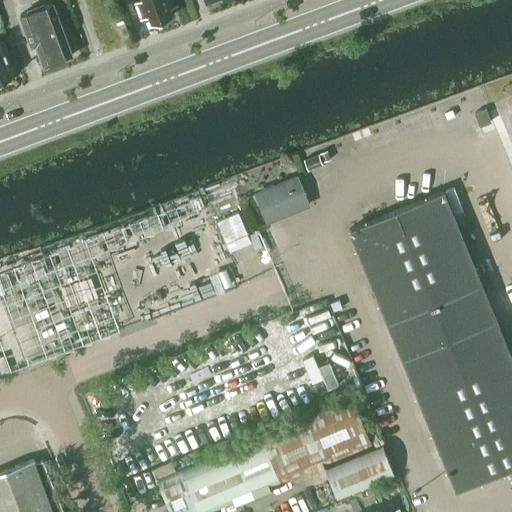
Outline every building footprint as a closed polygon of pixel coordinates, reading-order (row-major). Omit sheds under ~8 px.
[(142,0),(135,3),(141,19),(149,16),(152,23),(171,16),(168,8),(177,5),(174,0),(142,0)] [(44,66),(72,56),(53,3),(20,15),(31,46),(36,44),(44,66)] [(0,40),(0,80),(14,75),(1,40),(0,40)] [(475,112),(481,126),(491,122),(486,108),(475,112)] [(321,153),(324,161),(330,158),(327,150),(321,153)] [(308,169),(323,164),(319,153),(304,159),(308,169)] [(266,220),(309,203),(298,176),(274,186),(273,185),(262,189),(263,190),(256,193),(266,220)] [(349,229),(456,488),(511,465),(511,359),(444,190),(349,229)] [(221,275),(226,288),(237,284),(232,271),(221,275)] [(212,511),(374,444),(354,397),(157,478),(170,511),(212,511)] [(325,466),(336,496),(394,472),(382,442),(325,466)] [(34,459),(0,471),(0,511),(64,511),(43,460),(36,463),(34,459)] [(172,460),(152,468),(156,478),(176,470),(172,460)]
